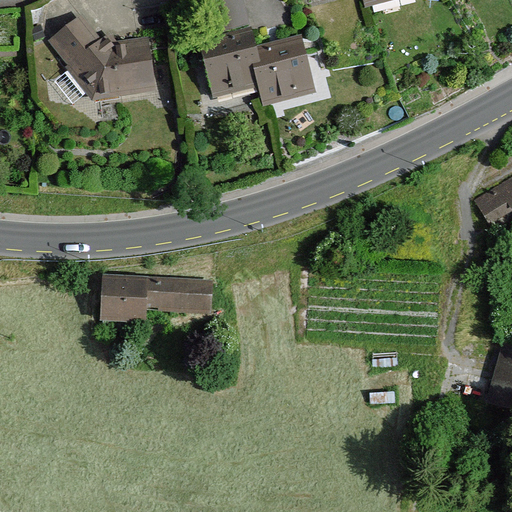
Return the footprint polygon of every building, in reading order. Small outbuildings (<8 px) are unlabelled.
[(237,0),(203,0),(211,32),(243,24),(237,0)] [(107,51),(80,15),(45,38),(85,102),(147,93),(143,47),(107,51)] [(245,36),(191,50),(205,99),(250,87),(255,107),(309,93),(295,43),(250,55),(245,36)] [(511,173),(472,197),(490,227),(511,212),(511,173)] [(216,282),(101,277),(99,326),(148,328),(148,314),(215,317),(216,282)] [(511,348),(505,346),(488,406),(511,412),(511,348)]
